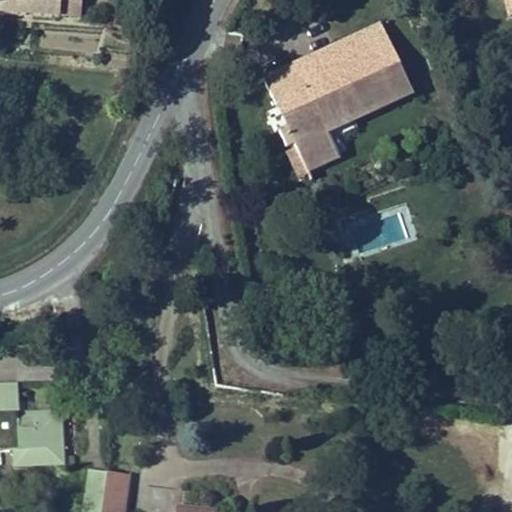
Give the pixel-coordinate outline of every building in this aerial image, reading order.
[(0,0),(0,11),(56,14),(57,11),(75,13),(75,0),(0,0)] [(376,15),(259,66),(282,118),(277,120),(283,135),(289,133),(302,162),(340,145),(338,141),(360,131),(351,111),(407,86),(376,15)] [(11,381),(0,381),(0,409),(13,409),(11,381)] [(0,448),(6,448),(10,448),(14,448),(15,463),(42,461),(41,445),(53,444),(50,410),(13,413),(13,409),(0,409),(0,448)] [(81,424),(68,422),(63,453),(76,455),(81,424)] [(55,444),(53,444),(41,445),(42,461),(15,463),(14,448),(10,448),(6,448),(7,469),(57,466),(55,444)] [(98,452),(94,497),(110,498),(114,454),(98,452)] [(204,511),(206,490),(170,487),(168,509),(134,506),(133,511),(204,511)]
